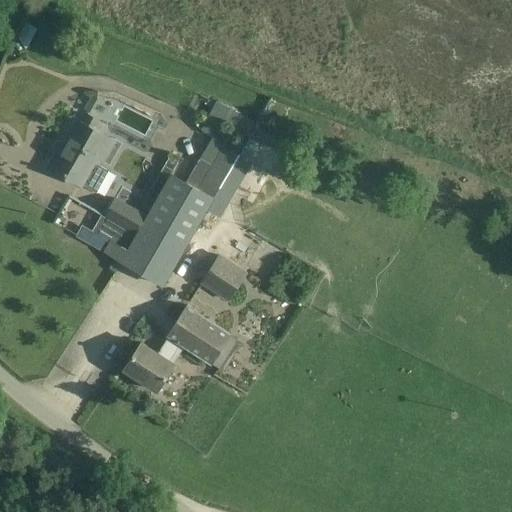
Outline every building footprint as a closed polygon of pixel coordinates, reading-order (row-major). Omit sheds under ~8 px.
[(77,121),(59,155),(53,155),(50,162),(52,167),(51,169),(80,185),(81,184),(96,193),(108,171),(93,163),(95,159),(101,163),(113,141),(97,133),(102,124),(84,114),(80,123),(77,121)] [(214,141),(223,146),(240,156),(248,142),(222,127),(221,126),(220,127),(214,141)] [(107,215),(97,233),(112,241),(104,254),(121,263),(147,217),(190,242),(215,198),(199,188),(187,182),(172,173),(180,160),(169,158),(138,212),(116,199),(107,215)] [(196,167),(187,182),(199,188),(207,173),(212,165),(201,158),(196,167)] [(147,217),(121,263),(164,288),(190,242),(147,217)] [(248,272),(220,254),(201,283),(229,302),(248,272)] [(169,337),(170,338),(185,349),(212,367),(232,338),(189,308),(169,337)] [(174,366),(185,349),(170,338),(158,355),(142,344),(124,371),(156,393),(175,366),(174,366)]
